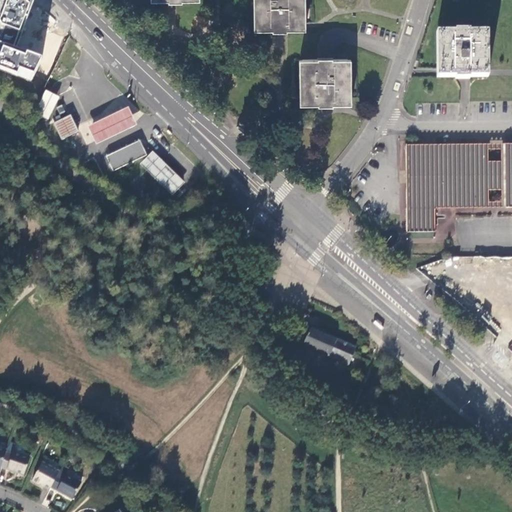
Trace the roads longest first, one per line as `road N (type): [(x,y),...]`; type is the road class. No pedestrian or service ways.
road 1 (secondary): [(61,0),(303,228)]
road 2 (residential): [(423,0),(390,109),(303,228)]
road 3 (secondary): [(303,228),(490,390)]
road 4 (unknown): [(380,123),(401,131),(511,130)]
